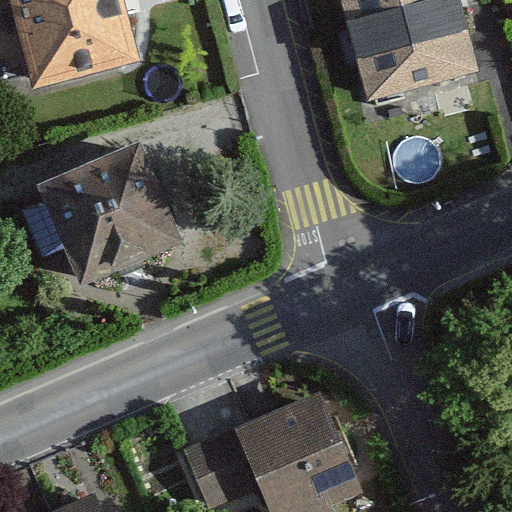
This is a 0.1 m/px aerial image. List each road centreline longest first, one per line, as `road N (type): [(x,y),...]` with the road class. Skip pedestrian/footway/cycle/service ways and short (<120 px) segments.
road 1 (residential): [(0,439),(333,295)]
road 2 (residential): [(259,0),(333,295)]
road 3 (residential): [(364,283),(456,511)]
road 4 (residential): [(364,283),(511,221)]
